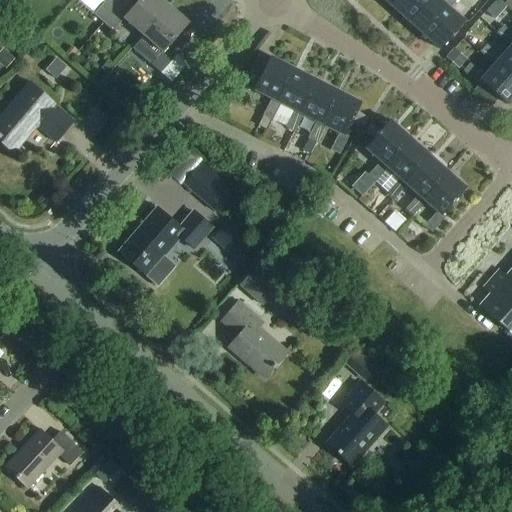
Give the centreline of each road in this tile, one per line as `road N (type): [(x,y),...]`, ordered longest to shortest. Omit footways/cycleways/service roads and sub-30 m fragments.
road 1 (residential): [(179,107),(331,182),(424,265),(506,177),(504,161)]
road 2 (unclassified): [(314,511),(95,318)]
road 3 (residential): [(504,161),(410,88),(274,2)]
road 4 (unclassified): [(38,265),(179,107)]
road 5 (residential): [(0,427),(95,318)]
road 6 (unclassified): [(179,107),(274,2)]
